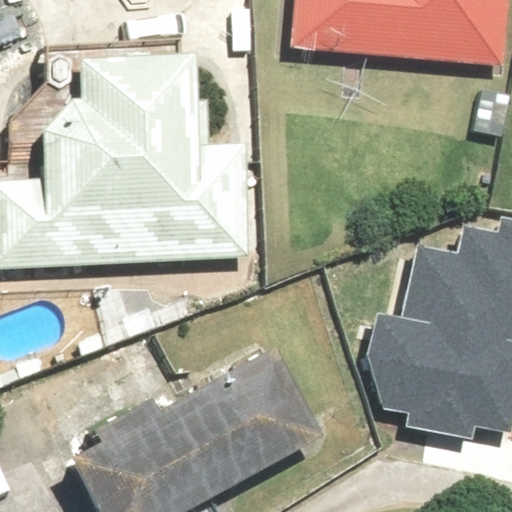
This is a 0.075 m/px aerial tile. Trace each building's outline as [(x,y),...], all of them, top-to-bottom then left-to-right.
[(286,0),(282,49),(499,66),(504,0),(286,0)] [(0,183),(0,268),(241,259),(237,143),(186,145),(182,59),(62,64),(63,104),(28,136),(30,182),(0,183)] [(510,94),(472,89),(466,140),(503,145),(510,94)] [(356,347),(379,402),(405,407),(403,421),(471,434),(473,419),(510,426),(511,413),(511,215),(493,212),(491,224),(459,218),(453,248),(413,241),(400,311),(365,304),(356,347)] [(59,467),(83,511),(185,511),(310,445),(262,357),(59,467)]
